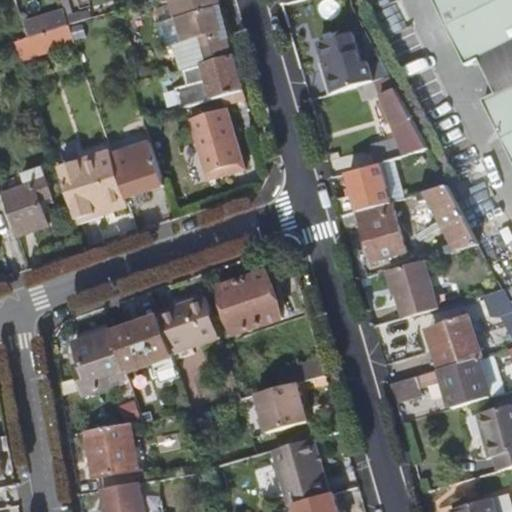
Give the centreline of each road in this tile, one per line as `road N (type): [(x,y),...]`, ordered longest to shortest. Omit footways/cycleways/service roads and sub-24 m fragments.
road 1 (residential): [(308,205),(402,511)]
road 2 (residential): [(14,307),(308,205)]
road 3 (residential): [(250,0),(308,205)]
road 4 (residential): [(14,307),(50,511)]
